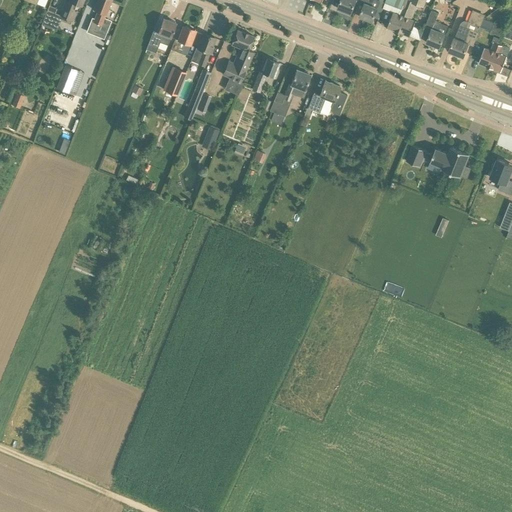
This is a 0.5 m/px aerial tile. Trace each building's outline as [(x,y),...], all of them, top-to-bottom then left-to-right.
[(65,1),(59,15),(73,21),(76,12),(73,11),(76,3),(82,6),(83,0),(69,0),(68,2),(65,1)] [(97,0),(96,3),(93,10),(98,11),(94,19),(91,18),(86,32),(104,39),(111,22),(104,19),(111,0),(97,0)] [(356,0),(339,0),(341,0),(338,8),(351,13),(356,0)] [(381,1),(377,0),(360,0),(359,4),(364,6),(360,17),(373,22),(381,1)] [(387,27),(399,32),(410,0),(386,0),(383,8),(393,12),(387,27)] [(410,0),(399,32),(410,36),(413,27),(416,21),(411,19),(417,4),(424,6),(426,0),(410,0)] [(57,8),(49,5),(41,25),(49,28),(54,13),(57,8)] [(124,15),(116,34),(123,37),(126,30),(141,35),(151,13),(135,7),(132,15),(130,14),(130,17),(124,15)] [(441,23),(435,21),(439,13),(432,10),(426,24),(433,26),(432,29),(426,43),(440,48),(445,34),(438,31),(441,23)] [(176,23),(163,18),(155,38),(151,36),(146,49),(156,53),(160,41),(168,44),(176,23)] [(479,32),(481,27),(469,22),(467,21),(466,21),(464,21),(463,22),(461,23),(460,25),(455,38),(454,38),(449,51),(464,57),(469,44),(474,46),(479,33),(479,32)] [(505,27),(493,23),(489,32),(501,37),(505,27)] [(183,26),(180,35),(178,40),(175,39),(171,49),(182,53),(183,50),(188,51),(190,45),(196,31),(183,26)] [(510,39),(511,34),(511,30),(506,28),(503,37),(510,39)] [(248,50),(250,46),(254,36),(247,34),(237,30),(234,39),(232,44),(239,47),(233,62),(228,60),(223,75),(243,83),(254,53),(248,50)] [(203,33),(199,43),(197,48),(196,48),(191,61),(205,66),(210,53),(211,53),(213,46),(212,46),(215,38),(203,33)] [(490,67),(499,44),(501,39),(494,37),(492,42),(494,43),(491,50),(485,48),(479,63),(490,67)] [(499,44),(490,67),(501,72),(507,56),(510,49),(504,46),(499,44)] [(274,77),(276,72),(279,63),(277,62),(278,61),(273,59),(273,60),(267,58),(264,65),(262,65),(252,90),(259,92),(266,75),(274,77)] [(65,65),(56,88),(75,96),(84,73),(65,65)] [(185,71),(172,66),(163,90),(176,95),(185,71)] [(306,91),(305,90),(311,75),(309,74),(308,73),(305,71),(304,72),(296,69),(291,84),(289,83),(282,101),(276,99),(274,104),(284,108),(287,100),(290,102),(293,96),(303,100),(306,91)] [(195,89),(202,91),(203,92),(210,73),(202,70),(195,89)] [(325,99),(334,102),(340,86),(325,80),(319,97),(313,94),(308,108),(303,118),(308,120),(312,110),(319,112),(325,99)] [(136,99),(138,96),(139,96),(143,89),(135,85),(132,93),(131,97),(136,99)] [(20,109),(25,97),(16,93),(11,106),(20,109)] [(265,100),(262,110),(267,112),(271,102),(265,100)] [(220,131),(209,127),(201,146),(212,151),(220,131)] [(239,144),(235,153),(244,156),(247,148),(239,144)] [(65,154),(68,147),(61,145),(59,152),(65,154)] [(469,154),(451,146),(448,154),(436,149),(433,155),(426,152),(427,150),(413,145),(406,161),(420,166),(424,157),(431,160),(431,161),(443,166),(442,169),(460,176),(461,174),(467,177),(470,169),(464,166),(469,154)] [(266,154),(257,151),(253,160),(262,164),(266,154)] [(508,162),(497,158),(490,178),(501,182),(498,189),(511,194),(511,180),(509,179),(511,170),(511,164),(508,163),(508,162)] [(449,221),(443,218),(440,224),(446,227),(449,221)]
